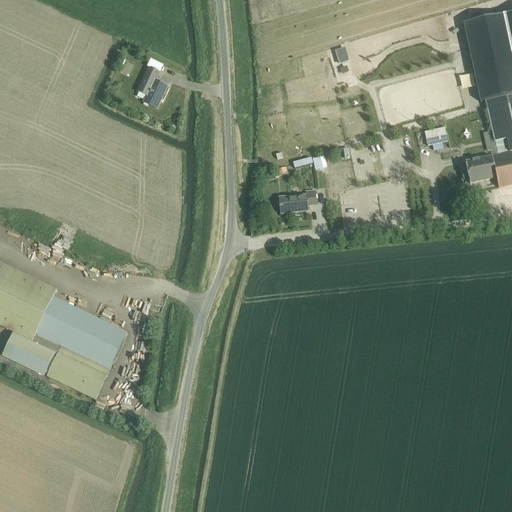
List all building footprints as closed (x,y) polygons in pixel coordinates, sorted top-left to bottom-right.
[(511,48),(505,16),(464,25),(480,103),(511,96),(511,48)] [(157,111),(168,88),(156,83),(160,74),(149,69),(138,93),(146,97),(143,104),(157,111)] [(490,152),(492,158),(466,164),(470,185),(496,179),(499,189),(511,186),(511,106),(488,112),(492,132),(483,134),(487,153),(490,152)] [(446,130),(426,133),(429,147),(448,143),(446,130)] [(324,158),(316,160),(319,171),(327,169),(324,158)] [(279,199),(281,216),(308,213),(308,207),(316,206),(315,192),(306,193),(306,196),(279,199)] [(47,378),(96,401),(107,378),(105,377),(108,371),(110,372),(128,335),(53,299),(57,292),(0,264),(0,327),(16,336),(15,338),(14,338),(5,358),(43,376),(44,374),(48,376),(47,378)]
